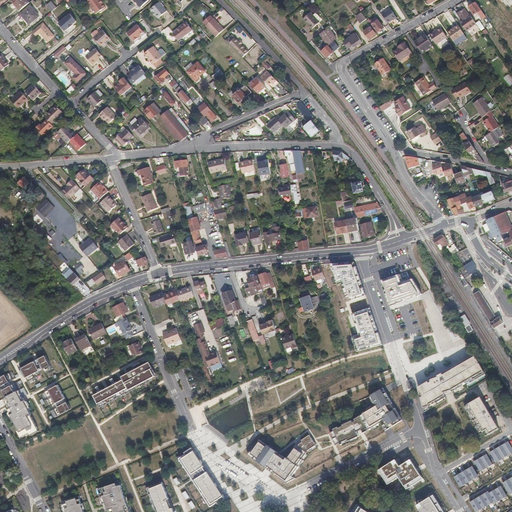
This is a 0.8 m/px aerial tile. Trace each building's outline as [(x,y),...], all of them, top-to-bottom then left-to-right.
[(20,11),(30,2),(27,0),(14,0),(12,2),(20,11)] [(88,0),(87,1),(93,9),(93,11),(94,12),(96,12),(96,13),(106,6),(104,3),(102,3),(100,0),(88,0)] [(490,9),(484,0),(479,0),(476,2),(482,10),(484,13),(490,9)] [(46,5),(52,12),(57,7),(51,1),(46,5)] [(475,15),(482,10),(476,2),(469,7),(475,15)] [(158,3),(150,10),(152,13),(155,16),(157,19),(166,12),(158,3)] [(40,16),(31,5),(21,14),(30,24),(40,16)] [(66,15),(58,6),(57,7),(52,12),(60,20),(66,15)] [(391,9),(382,15),(388,23),(393,20),(397,18),(391,9)] [(460,22),(471,38),(482,31),(476,23),(471,15),(470,16),(465,9),(458,13),(463,21),(460,22)] [(311,12),(303,19),(313,29),(320,22),(311,12)] [(367,19),(362,12),(356,17),(361,23),(367,19)] [(70,14),(59,24),(65,31),(69,28),(69,29),(73,25),(76,21),(70,14)] [(489,28),(492,25),(486,16),(483,19),(489,28)] [(213,18),(208,23),(210,25),(219,33),(223,29),(213,18)] [(385,28),(379,20),(373,24),(379,32),(385,28)] [(480,21),(476,23),(477,24),(481,31),(485,28),(480,21)] [(55,36),(47,27),(43,23),(33,32),(36,36),(40,33),(48,42),(50,41),(52,43),(56,39),(54,37),(55,36)] [(185,23),(180,27),(180,28),(179,29),(176,31),(181,38),(191,31),(185,23)] [(137,25),(127,34),(133,41),(134,40),(134,41),(138,39),(137,38),(140,35),(143,32),(137,25)] [(210,25),(207,28),(216,36),(219,33),(210,25)] [(448,32),(454,41),(464,34),(458,25),(455,27),(451,29),(451,30),(448,32)] [(371,27),(364,32),(370,39),(376,34),(371,27)] [(328,46),(334,52),(340,47),(334,41),(337,39),(329,28),(320,35),(328,46)] [(436,44),(440,49),(449,43),(446,37),(447,36),(441,28),(430,35),(436,44)] [(110,38),(102,30),(94,38),(101,45),(104,43),(106,41),(107,42),(110,38)] [(181,38),(176,31),(172,34),(177,41),(181,38)] [(356,33),(348,38),(348,39),(353,45),(355,48),(363,42),(356,33)] [(430,35),(428,33),(426,34),(434,46),(436,44),(430,35)] [(423,53),(434,46),(426,34),(415,41),(423,53)] [(228,43),(237,52),(242,57),(245,55),(248,51),(235,37),(228,43)] [(348,49),(353,45),(348,39),(344,42),(348,49)] [(402,48),(399,50),(394,53),(401,62),(413,54),(406,43),(401,47),(402,48)] [(61,54),(66,49),(65,48),(63,45),(58,50),(61,54)] [(323,51),(322,51),(328,58),(330,55),(332,56),(333,54),(333,53),(334,52),(328,46),(326,48),(324,47),(323,48),(324,49),(323,51)] [(150,60),(149,61),(152,64),(161,57),(157,52),(153,47),(144,54),(148,58),(150,60)] [(102,56),(96,49),(86,57),(93,65),(97,61),(102,56)] [(212,49),(208,52),(215,60),(219,56),(212,49)] [(4,57),(1,53),(0,53),(0,68),(1,70),(8,64),(3,58),(4,57)] [(78,82),(86,73),(71,58),(66,63),(77,75),(74,78),(78,82)] [(268,59),(267,58),(262,63),(268,69),(270,67),(266,62),(268,59)] [(383,74),(391,70),(384,59),(376,64),(383,74)] [(190,69),(188,65),(185,68),(187,71),(197,83),(200,80),(198,77),(206,71),(198,62),(190,69)] [(130,74),(128,76),(134,83),(146,73),(139,65),(136,67),(132,71),(130,73),(130,74)] [(163,78),(169,73),(166,69),(159,74),(164,81),(164,80),(163,78)] [(213,76),(216,80),(224,74),(220,70),(213,76)] [(277,80),(268,71),(261,77),(269,85),(272,83),(273,82),(274,83),(277,80)] [(164,81),(159,74),(155,77),(160,84),(164,81)] [(252,87),(258,94),(266,87),(257,77),(253,82),(255,84),(252,87)] [(425,94),(432,90),(436,87),(433,82),(429,85),(424,77),(415,82),(423,95),(425,94)] [(132,87),(124,78),(120,81),(120,82),(121,83),(118,85),(115,88),(121,96),(132,87)] [(220,86),(215,80),(210,84),(214,89),(216,87),(217,88),(220,86)] [(181,88),(177,83),(173,86),(187,103),(189,101),(191,100),(185,92),(181,88)] [(466,83),(452,91),(456,98),(459,96),(460,98),(471,92),(466,83)] [(34,84),(26,92),(33,99),(41,92),(34,84)] [(243,89),(243,88),(233,96),(239,103),(252,92),(246,86),(243,89)] [(95,92),(87,99),(95,107),(103,100),(99,96),(102,94),(98,90),(96,92),(95,92)] [(19,108),(29,99),(21,91),(12,100),(19,108)] [(163,94),(173,107),(176,104),(167,92),(163,94)] [(446,94),(433,101),(438,110),(451,103),(446,94)] [(411,109),(403,97),(395,102),(398,106),(399,108),(397,110),(396,111),(399,116),(403,114),(411,109)] [(474,103),(483,117),(485,116),(491,112),(492,111),(483,97),(474,103)] [(191,100),(189,101),(202,117),(204,115),(198,109),(191,100)] [(300,101),(298,100),(296,101),(297,103),(299,108),(301,112),(303,111),(306,108),(301,102),(300,101)] [(392,106),(390,102),(389,101),(380,107),(383,111),(392,106)] [(204,115),(204,116),(207,115),(212,122),(217,117),(205,103),(198,109),(204,115)] [(151,106),(144,111),(150,118),(153,117),(154,118),(158,114),(151,106)] [(48,120),(52,125),(65,113),(59,107),(50,116),(49,115),(46,118),(48,120)] [(116,118),(107,108),(99,115),(103,120),(104,119),(106,121),(109,124),(116,118)] [(189,129),(173,109),(172,108),(169,110),(186,132),(189,129)] [(306,108),(303,111),(307,116),(310,119),(313,117),(306,108)] [(186,132),(169,110),(161,117),(181,141),(189,135),(186,132)] [(283,125),(286,128),(295,119),(288,111),(278,120),(283,125)] [(484,122),(491,133),(495,130),(500,127),(492,116),(494,115),(491,112),(485,116),(488,119),(484,122)] [(204,115),(202,117),(198,120),(203,126),(209,121),(204,116),(204,115)] [(134,124),(132,122),(128,126),(133,131),(136,128),(141,135),(150,127),(141,117),(134,124)] [(267,125),(274,133),(283,125),(275,117),(267,125)] [(312,119),(311,120),(308,122),(303,126),(312,138),(321,131),(312,119)] [(52,125),(48,120),(42,126),(41,125),(36,129),(43,137),(54,127),(52,125)] [(407,132),(412,140),(420,135),(423,135),(426,134),(427,131),(423,125),(420,124),(407,132)] [(58,133),(68,144),(70,141),(76,136),(73,132),(72,133),(71,134),(69,131),(70,130),(66,126),(58,133)] [(132,135),(125,128),(122,132),(121,131),(115,137),(123,146),(129,140),(128,139),(132,135)] [(469,139),(462,129),(459,131),(461,134),(460,135),(465,142),(469,139)] [(494,147),(495,146),(501,142),(502,141),(495,130),(491,133),(486,136),(494,147)] [(442,140),(437,133),(431,137),(436,144),(442,140)] [(86,144),(78,135),(76,136),(70,141),(79,151),(86,144)] [(464,145),(471,155),(477,151),(470,141),(464,145)] [(292,171),(296,171),(293,151),(285,151),(286,156),(288,156),(289,161),(290,164),(292,171)] [(297,175),(304,173),(305,173),(301,151),(293,151),(296,171),(297,175)] [(349,158),(347,156),(343,153),(333,151),(335,160),(349,158)] [(417,158),(405,156),(409,169),(420,166),(418,160),(417,158)] [(263,160),(263,161),(258,162),(260,175),(270,174),(268,159),(263,160)] [(188,160),(175,162),(176,167),(180,167),(181,176),(189,175),(188,160)] [(219,160),(208,163),(211,173),(227,169),(225,160),(219,162),(219,160)] [(253,160),(240,162),(243,173),(255,171),(253,160)] [(431,160),(436,175),(444,172),(441,162),(431,160)] [(444,172),(446,176),(454,174),(451,164),(441,162),(444,172)] [(282,178),(289,176),(287,164),(280,165),(282,178)] [(463,171),(465,176),(474,173),(473,169),(461,166),(463,171)] [(150,167),(140,170),(145,186),(154,183),(150,167)] [(85,187),(94,179),(90,175),(88,176),(87,174),(83,170),(76,177),(85,187)] [(463,171),(455,174),(458,184),(463,182),(467,181),(465,176),(463,171)] [(30,183),(24,177),(18,183),(24,189),(30,183)] [(68,199),(79,188),(71,179),(67,184),(68,185),(61,192),(68,199)] [(511,190),(511,180),(502,184),(505,193),(511,190)] [(361,181),(353,183),(355,193),(364,191),(361,181)] [(91,189),(100,199),(109,191),(106,188),(105,189),(103,187),(99,182),(91,189)] [(229,184),(219,186),(222,200),(232,197),(229,184)] [(293,195),(291,185),(279,188),(281,197),(293,195)] [(296,185),(291,185),(293,195),(294,201),(301,199),(300,193),(297,193),(296,185)] [(493,191),(482,195),(485,203),(496,199),(493,191)] [(36,199),(39,202),(45,196),(43,193),(40,197),(39,196),(36,199)] [(157,208),(151,193),(142,197),(148,212),(157,208)] [(460,215),(464,214),(464,209),(461,209),(460,206),(468,203),(470,209),(476,207),(473,198),(472,196),(467,198),(465,194),(462,195),(456,197),(454,198),(460,215)] [(482,195),(482,194),(473,198),(476,207),(485,203),(482,195)] [(109,196),(100,203),(109,213),(117,205),(109,196)] [(460,215),(454,198),(449,200),(452,209),(453,209),(456,215),(460,215)] [(55,208),(46,199),(36,207),(45,217),(55,208)] [(211,201),(214,209),(222,207),(220,199),(211,201)] [(205,203),(193,207),(194,212),(197,213),(207,210),(205,203)] [(378,203),(354,208),(356,213),(357,213),(378,208),(381,208),(378,203)] [(188,219),(193,218),(189,205),(184,207),(188,219)] [(317,206),(303,209),(304,219),(319,216),(317,206)] [(216,218),(227,216),(225,207),(222,207),(214,209),(216,217),(216,218)] [(379,213),(378,208),(357,213),(358,217),(379,213)] [(304,219),(303,209),(300,209),(294,210),(299,242),(308,240),(304,219)] [(511,225),(506,212),(503,213),(510,231),(511,230),(511,225)] [(502,233),(503,237),(510,234),(509,232),(510,231),(503,213),(494,217),(502,233)] [(119,217),(112,224),(121,234),(128,227),(119,217)] [(188,219),(199,256),(208,253),(206,245),(203,245),(202,242),(198,230),(200,229),(197,217),(193,218),(188,219)] [(489,219),(487,223),(494,237),(500,234),(502,233),(494,217),(489,219)] [(359,230),(357,218),(346,220),(349,232),(359,230)] [(160,220),(152,222),(156,234),(164,232),(160,220)] [(349,232),(346,220),(336,222),(338,234),(349,232)] [(372,222),(361,225),(364,237),(374,235),(372,222)] [(280,233),(281,233),(280,227),(273,228),(273,231),(264,233),(266,242),(281,239),(280,233)] [(225,248),(227,252),(230,252),(223,230),(220,231),(225,248)] [(253,245),(263,242),(261,231),(250,234),(253,245)] [(502,233),(500,234),(502,240),(506,248),(506,249),(508,248),(508,247),(505,240),(503,237),(502,233)] [(249,242),(247,234),(236,236),(238,246),(243,244),(249,242)] [(443,234),(434,239),(438,245),(441,244),(443,247),(446,245),(444,241),(447,240),(443,234)] [(135,244),(127,235),(119,242),(126,251),(135,244)] [(173,235),(159,239),(162,246),(176,242),(173,235)] [(186,254),(195,251),(192,241),(191,237),(190,237),(187,238),(186,239),(187,243),(185,243),(186,247),(184,248),(186,254)] [(80,247),(82,250),(90,243),(88,240),(80,247)] [(308,240),(299,242),(298,242),(299,250),(310,249),(308,240)] [(82,250),(85,254),(93,246),(90,243),(82,250)] [(98,248),(96,244),(93,246),(85,254),(88,256),(98,248)] [(457,248),(455,244),(452,246),(449,249),(450,251),(451,252),(457,248)] [(227,252),(225,248),(215,251),(216,259),(228,257),(227,252)] [(133,255),(131,251),(125,256),(127,259),(133,255)] [(68,262),(61,254),(58,256),(65,264),(68,262)] [(149,263),(146,257),(143,258),(142,256),(136,259),(140,266),(143,265),(144,266),(148,264),(148,263),(149,263)] [(125,261),(115,267),(120,275),(124,272),(125,273),(130,271),(125,261)] [(81,262),(74,267),(78,272),(84,267),(81,262)] [(370,298),(358,262),(332,263),(341,286),(345,285),(347,297),(350,295),(352,303),(370,298)] [(315,279),(325,276),(321,266),(311,269),(315,279)] [(75,273),(69,268),(63,274),(68,279),(75,273)] [(102,272),(90,281),(92,285),(95,283),(96,284),(102,281),(102,280),(105,277),(102,272)] [(272,287),(275,286),(270,272),(267,273),(267,272),(258,275),(263,288),(271,285),(272,287)] [(74,286),(81,279),(75,273),(68,279),(74,286)] [(404,273),(382,280),(387,308),(418,299),(424,296),(414,276),(407,279),(404,273)] [(258,292),(263,290),(263,289),(261,284),(260,284),(257,276),(248,279),(251,288),(246,289),(248,296),(258,292)] [(194,282),(198,293),(203,292),(202,288),(207,287),(204,281),(200,283),(199,280),(194,282)] [(191,286),(185,288),(186,289),(179,291),(183,300),(194,296),(191,286)] [(185,288),(177,291),(180,300),(181,301),(183,300),(179,291),(186,289),(185,288)] [(176,289),(164,294),(167,303),(169,308),(172,307),(171,304),(180,300),(177,291),(176,289)] [(233,291),(223,294),(227,305),(237,301),(233,291)] [(479,291),(474,295),(475,297),(477,300),(478,302),(479,303),(485,313),(488,318),(491,323),(494,329),(498,327),(504,323),(500,317),(497,319),(491,309),(479,291)] [(154,308),(167,303),(164,294),(163,292),(150,297),(154,308)] [(315,308),(310,295),(300,299),(305,312),(315,308)] [(117,317),(123,314),(128,312),(124,303),(113,308),(117,317)] [(388,347),(372,307),(353,313),(360,334),(353,338),(358,352),(388,347)] [(118,322),(115,324),(122,337),(124,341),(134,336),(131,330),(132,330),(126,318),(125,319),(120,321),(118,322)] [(222,318),(209,323),(212,330),(225,325),(222,318)] [(247,322),(254,341),(261,339),(254,319),(247,322)] [(276,330),(273,320),(268,321),(268,323),(265,324),(265,323),(260,325),(263,334),(269,332),(270,333),(276,330)] [(94,340),(107,333),(102,323),(89,330),(94,340)] [(205,333),(202,323),(194,326),(199,339),(196,340),(206,368),(210,366),(211,367),(215,365),(221,362),(217,352),(210,355),(205,342),(203,337),(204,335),(204,333),(205,333)] [(467,327),(470,333),(475,330),(471,325),(467,327)] [(176,340),(181,338),(177,329),(172,331),(173,332),(164,335),(168,345),(177,341),(176,340)] [(293,334),(282,337),(286,349),(291,347),(292,349),(297,347),(293,334)] [(81,336),(76,339),(82,351),(92,345),(86,335),(82,337),(81,336)] [(72,339),(62,343),(68,355),(78,350),(72,339)] [(130,346),(135,357),(143,353),(140,346),(141,345),(140,341),(130,346)] [(36,359),(24,365),(30,374),(26,376),(29,381),(43,374),(56,367),(49,352),(36,359)] [(446,373),(422,387),(427,411),(448,397),(447,394),(449,394),(455,392),(489,372),(479,356),(448,376),(446,373)] [(151,369),(148,363),(121,377),(123,381),(95,396),(98,404),(128,389),(129,391),(153,377),(150,370),(151,369)] [(75,407),(60,382),(46,391),(53,406),(58,416),(75,407)] [(2,390),(6,397),(4,398),(7,405),(6,405),(9,412),(8,413),(11,419),(13,418),(19,430),(17,431),(21,438),(30,434),(31,436),(39,432),(30,416),(31,416),(28,411),(30,410),(24,399),(22,400),(22,399),(22,398),(26,396),(23,389),(18,392),(14,384),(2,390)] [(354,421),(336,429),(343,443),(360,437),(359,431),(366,430),(368,433),(387,421),(392,427),(403,420),(385,389),(372,396),(378,407),(362,417),(354,421)] [(500,429),(481,397),(479,398),(467,405),(483,432),(486,430),(488,435),(500,429)] [(261,441),(248,455),(268,470),(287,483),(295,478),(292,476),(303,460),(302,459),(307,452),(306,451),(308,450),(316,445),(310,435),(301,440),(302,442),(299,444),(298,446),(296,444),(286,458),(281,453),(271,445),(270,448),(261,441)] [(511,447),(509,441),(490,452),(496,462),(511,452),(511,447)] [(192,449),(177,458),(191,480),(208,506),(223,495),(192,449)] [(487,454),(475,461),(481,472),(493,464),(487,454)] [(396,459),(379,470),(389,486),(400,479),(407,489),(423,479),(418,470),(411,459),(400,466),(396,459)] [(473,466),(454,477),(460,487),(479,476),(473,466)] [(163,483),(148,488),(157,511),(175,511),(173,507),(172,508),(170,504),(168,499),(170,499),(163,483)] [(116,484),(105,487),(107,491),(103,492),(105,495),(102,496),(105,504),(107,511),(114,509),(114,511),(124,511),(128,511),(121,486),(117,487),(116,484)] [(490,489),(472,500),(478,511),(495,501),(497,503),(509,496),(503,486),(492,491),(490,489)] [(443,511),(433,495),(417,505),(421,511),(443,511)] [(77,497),(62,502),(65,511),(86,511),(81,498),(78,499),(77,497)]
